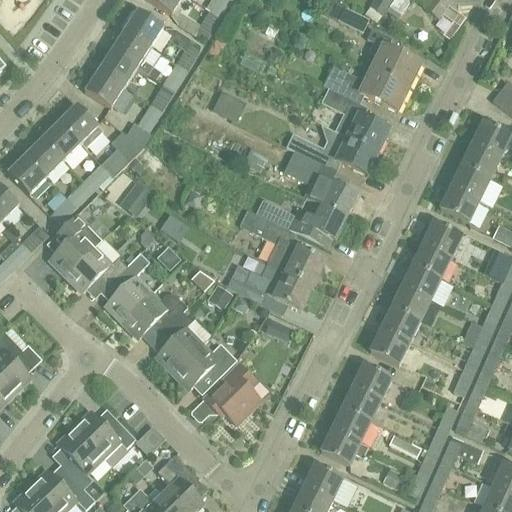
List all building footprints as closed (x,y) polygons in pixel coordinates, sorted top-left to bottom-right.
[(184,0),(145,0),(144,2),(172,20),(184,0)] [(231,0),(213,0),(205,13),(209,15),(220,23),(234,1),(231,0)] [(389,10),(396,0),(376,0),(369,10),(364,18),(378,28),(390,11),(389,10)] [(396,0),(389,10),(390,11),(400,19),(414,0),(396,0)] [(447,2),(448,0),(433,0),(425,11),(438,21),(450,5),(447,2)] [(341,26),(360,35),(362,36),(369,23),(345,11),(338,24),(341,26)] [(124,35),(151,52),(164,31),(137,14),(124,35)] [(196,35),(197,35),(208,42),(220,23),(209,15),(201,29),(196,35)] [(371,73),(410,92),(422,68),(388,52),(393,43),(372,33),(367,42),(374,46),(369,56),(378,60),(371,73)] [(176,68),(187,75),(200,55),(189,48),(192,43),(177,34),(170,45),(184,54),(176,68)] [(151,52),(124,35),(111,55),(138,72),(138,73),(148,79),(153,71),(143,64),(151,52)] [(111,55),(98,75),(125,92),(138,73),(138,72),(111,55)] [(187,75),(176,68),(163,88),(175,96),(187,75)] [(410,92),(371,73),(366,85),(357,81),(357,82),(339,73),(329,93),(346,101),(361,107),(365,98),(399,115),(410,92)] [(125,92),(98,75),(85,96),(112,113),(125,92)] [(502,113),(511,100),(511,90),(506,86),(492,105),(502,113)] [(175,96),(163,88),(150,109),(162,116),(175,96)] [(346,101),(329,93),(322,107),(344,118),(336,135),(336,136),(379,157),(390,133),(363,120),(368,111),(361,107),(346,101)] [(511,100),(502,113),(511,120),(511,100)] [(58,125),(81,148),(99,131),(76,108),(58,125)] [(162,116),(150,109),(138,128),(149,136),(162,116)] [(58,125),(41,142),(64,165),(81,148),(58,125)] [(134,127),(126,139),(140,151),(144,154),(153,140),(148,136),(134,127)] [(472,148),(501,162),(511,141),(483,127),(472,148)] [(336,136),(336,135),(323,129),(323,130),(327,132),(325,136),(329,148),(325,155),(295,141),(289,153),(294,156),(328,172),(337,177),(341,167),(368,179),(379,157),(336,136)] [(101,168),(111,178),(128,161),(140,151),(126,139),(123,136),(113,146),(118,151),(101,168)] [(41,142),(24,159),(47,182),(64,165),(41,142)] [(472,148),(462,170),(490,184),(501,162),(472,148)] [(267,159),(251,151),(243,167),(259,175),(267,159)] [(328,172),(294,156),(284,176),(327,196),(321,209),(347,221),(358,198),(332,185),(332,186),(323,182),(328,172)] [(47,182),(24,159),(6,177),(29,200),(47,182)] [(101,168),(84,185),(93,195),(99,190),(102,193),(113,182),(109,179),(111,178),(101,168)] [(462,170),(451,191),(480,205),(490,184),(462,170)] [(84,185),(67,202),(76,212),(93,195),(84,185)] [(152,199),(136,187),(120,208),(135,220),(152,199)] [(0,191),(0,225),(1,227),(19,210),(0,191)] [(480,205),(451,191),(440,213),(469,227),(480,205)] [(76,212),(67,202),(60,195),(47,208),(54,215),(49,220),(59,229),(76,212)] [(264,209),(259,220),(296,237),(301,228),(310,232),(310,231),(336,244),(347,221),(321,209),(315,220),(302,214),(297,225),(264,209)] [(296,237),(259,220),(247,214),(242,226),(280,244),(269,268),(313,290),(325,265),(291,248),(296,237)] [(65,280),(95,251),(102,245),(76,219),(58,237),(65,244),(65,248),(49,264),(65,280)] [(34,225),(16,242),(30,256),(48,239),(34,225)] [(423,248),(451,262),(462,241),(434,227),(423,248)] [(511,235),(499,229),(492,241),(511,251),(511,252),(511,253),(511,235)] [(30,256),(16,242),(7,233),(4,236),(12,245),(0,257),(0,259),(4,264),(13,273),(30,256)] [(451,262),(423,248),(412,269),(441,283),(451,262)] [(175,249),(164,259),(172,268),(183,258),(175,249)] [(95,251),(65,280),(82,297),(97,281),(101,281),(109,288),(114,283),(127,270),(118,261),(111,268),(95,251)] [(127,270),(114,283),(121,290),(120,294),(105,309),(121,326),(151,297),(135,281),(149,267),(140,257),(127,270)] [(0,285),(13,273),(4,264),(0,268),(0,285)] [(511,264),(501,287),(511,292),(511,291),(511,264)] [(313,290),(269,268),(262,281),(250,276),(245,287),(232,280),(226,292),(262,310),(267,299),(300,315),(313,290)] [(441,283),(412,269),(402,291),(430,305),(441,283)] [(501,287),(492,309),(502,314),(511,292),(501,287)] [(430,305),(402,291),(391,312),(420,326),(430,305)] [(160,306),(151,297),(121,326),(138,342),(153,327),(157,327),(164,334),(183,316),(187,311),(177,302),(177,301),(175,299),(166,298),(163,301),(164,302),(160,306)] [(492,309),(482,330),(493,336),(502,314),(492,309)] [(391,312),(381,333),(409,347),(420,326),(391,312)] [(183,316),(164,334),(171,341),(171,345),(155,360),(172,377),(202,348),(186,332),(192,325),(183,316)] [(511,325),(504,322),(494,344),(506,349),(506,347),(511,349),(511,325)] [(482,330),(472,352),(483,357),(493,336),(482,330)] [(409,347),(381,333),(370,355),(399,369),(404,359),(412,363),(417,352),(409,348),(409,347)] [(0,353),(0,383),(13,398),(30,381),(15,366),(15,361),(23,355),(4,336),(0,340),(0,350),(1,352),(0,353)] [(506,349),(494,344),(485,366),(496,371),(506,349)] [(202,348),(172,377),(188,393),(204,378),(208,378),(215,385),(237,364),(220,348),(211,357),(202,348)] [(472,352),(469,360),(463,374),(473,379),(483,357),(472,352)] [(496,371),(485,366),(475,387),(486,392),(496,371)] [(220,420),(224,416),(235,428),(261,404),(245,389),(245,382),(249,379),(239,368),(203,403),(220,420)] [(363,369),(352,391),(381,405),(392,383),(363,369)] [(463,374),(452,399),(450,404),(460,409),(473,379),(463,374)] [(0,410),(13,398),(0,383),(0,410)] [(486,392),(475,387),(466,409),(477,414),(486,392)] [(381,405),(352,391),(342,412),(370,426),(381,405)] [(489,419),(510,420),(511,396),(491,395),(489,419)] [(477,414),(466,409),(455,434),(484,447),(490,434),(474,427),(477,421),(474,420),(477,414)] [(447,410),(437,432),(448,438),(458,415),(447,410)] [(342,412),(331,434),(360,448),(360,447),(370,426),(342,412)] [(90,415),(74,431),(102,461),(119,445),(125,452),(135,443),(117,424),(110,431),(106,431),(90,415)] [(102,461),(74,431),(57,448),(72,463),(72,468),(65,474),(73,483),(84,493),(93,484),(86,477),(102,461)] [(437,432),(427,454),(438,460),(448,438),(437,432)] [(360,448),(331,434),(320,455),(349,469),(354,458),(363,462),(368,451),(360,447),(360,448)] [(416,463),(420,453),(393,439),(389,449),(416,463)] [(440,467),(451,472),(457,457),(460,458),(459,460),(477,467),(483,455),(462,446),(460,449),(450,444),(440,467)] [(438,460),(427,454),(418,476),(429,481),(438,460)] [(162,498),(175,511),(199,511),(203,508),(183,487),(192,478),(174,460),(156,476),(170,491),(162,498)] [(451,472),(440,467),(431,489),(441,494),(451,472)] [(492,490),(511,498),(511,472),(501,468),(492,490)] [(303,490),(331,505),(342,483),(314,469),(303,490)] [(400,497),(408,481),(390,472),(382,488),(400,497)] [(47,474),(30,490),(51,511),(66,511),(76,504),(83,511),(86,511),(95,504),(84,493),(73,483),(66,490),(62,490),(47,474)] [(429,481),(418,476),(408,498),(419,503),(429,481)] [(433,511),(441,494),(431,489),(421,511),(424,511),(433,511)] [(51,511),(30,490),(14,506),(19,511),(51,511)] [(327,511),(331,505),(303,490),(292,511),(327,511)] [(511,511),(511,498),(492,490),(482,511),(483,511),(511,511)] [(175,511),(162,498),(161,499),(155,492),(147,500),(139,493),(122,510),(124,511),(175,511)]
